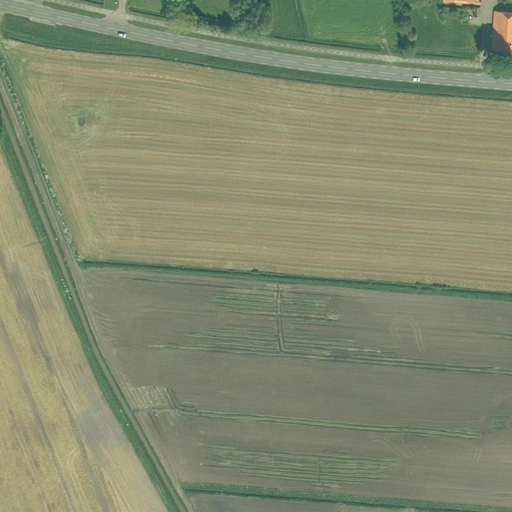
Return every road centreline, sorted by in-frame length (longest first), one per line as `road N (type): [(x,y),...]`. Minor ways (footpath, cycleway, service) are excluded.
road 1 (secondary): [(511,84),(255,57),(0,3)]
road 2 (track): [(0,73),(78,262)]
